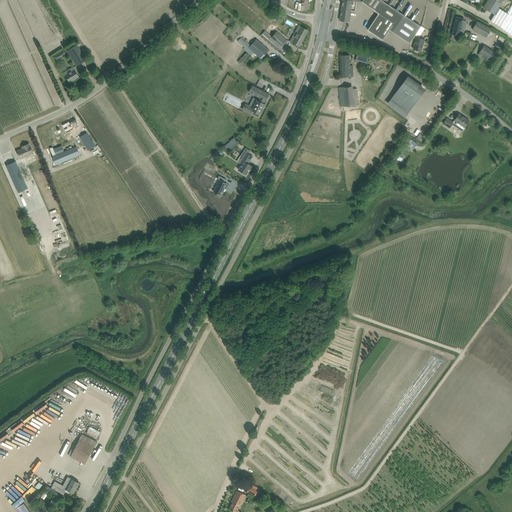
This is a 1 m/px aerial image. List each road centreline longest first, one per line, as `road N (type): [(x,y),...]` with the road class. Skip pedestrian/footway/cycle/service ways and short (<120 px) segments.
road 1 (unclassified): [(315,19),(285,116),(82,511)]
road 2 (primary): [(92,511),(274,160),(322,33)]
road 3 (unclassified): [(103,511),(321,88),(333,36)]
road 4 (unclassified): [(0,139),(94,94),(201,0)]
